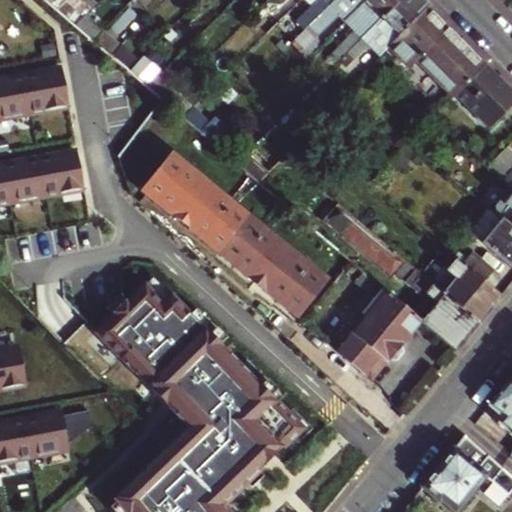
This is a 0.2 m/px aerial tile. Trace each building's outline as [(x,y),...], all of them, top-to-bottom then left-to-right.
[(44,0),(56,10),(64,3),(60,0),(44,0)] [(56,10),(74,26),(96,4),(91,0),(66,0),(64,3),(56,10)] [(337,15),(345,23),(368,0),(334,0),(314,20),(294,41),(302,49),(323,29),(337,15)] [(317,0),(306,12),(314,20),(334,0),(317,0)] [(343,41),(352,50),(401,0),(368,0),(345,23),(353,31),(343,41)] [(385,52),(388,48),(428,9),(418,0),(401,0),(352,50),(360,58),(375,42),(385,52)] [(388,48),(407,67),(446,28),(428,9),(388,48)] [(417,62),(424,70),(456,38),(446,28),(407,67),(409,70),(417,62)] [(452,99),(456,95),(485,67),(456,38),(424,70),(452,99)] [(128,72),(135,65),(118,48),(109,57),(128,72)] [(153,80),(154,79),(137,63),(135,65),(128,72),(145,88),(153,80)] [(58,65),(0,76),(0,122),(67,110),(58,65)] [(490,129),(511,106),(511,94),(485,67),(456,95),(490,129)] [(164,104),(171,96),(153,80),(145,88),(161,102),(164,104)] [(75,147),(0,161),(0,210),(84,194),(75,147)] [(499,180),(511,165),(511,153),(506,148),(487,169),(499,180)] [(220,255),(248,218),(171,154),(141,192),(220,255)] [(511,229),(511,193),(506,201),(501,202),(495,208),(496,213),(494,215),(511,229)] [(478,326),(431,286),(418,274),(338,205),(322,223),(390,280),(395,275),(423,299),(426,296),(438,306),(423,325),(456,353),(478,326)] [(511,269),(511,229),(494,215),(475,238),(511,269)] [(296,318),(326,281),(248,218),(220,255),(296,318)] [(466,269),(484,285),(494,272),(476,257),(466,269)] [(421,270),(418,274),(431,286),(445,269),(435,261),(425,273),(421,270)] [(478,326),(500,299),(484,285),(466,269),(456,261),(447,272),(445,269),(431,286),(478,326)] [(110,496),(122,511),(229,511),(227,507),(312,428),(156,275),(93,333),(182,426),(110,496)] [(403,353),(401,347),(421,323),(383,291),(333,351),(362,376),(364,375),(370,380),(384,363),(386,365),(388,363),(396,362),(403,353)] [(19,348),(0,351),(0,390),(26,386),(19,348)] [(511,386),(508,383),(489,407),(502,418),(497,423),(511,435),(511,449),(509,453),(511,455),(511,386)] [(62,414),(24,421),(32,462),(70,455),(62,414)] [(24,421),(0,425),(0,467),(32,462),(24,421)] [(508,496),(511,491),(511,481),(464,437),(422,488),(439,502),(441,499),(456,511),(457,511),(486,477),(508,496)]
